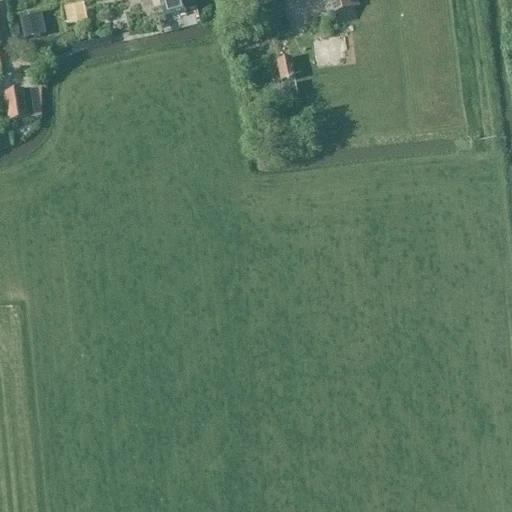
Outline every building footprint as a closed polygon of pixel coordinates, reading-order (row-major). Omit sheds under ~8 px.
[(157,0),(163,23),(185,18),(184,13),(179,0),(157,0)] [(192,0),(179,0),(184,13),(195,10),(192,0)] [(251,14),(249,5),(267,0),(238,0),(243,17),(251,14)] [(355,0),(331,0),(330,0),(333,15),(357,9),(355,0)] [(25,40),(40,36),(36,17),(20,21),(25,40)] [(292,62),(277,64),(280,85),(295,82),(292,62)] [(295,85),(273,89),(275,102),(297,97),(295,85)] [(9,126),(29,122),(24,93),(3,97),(9,126)]
